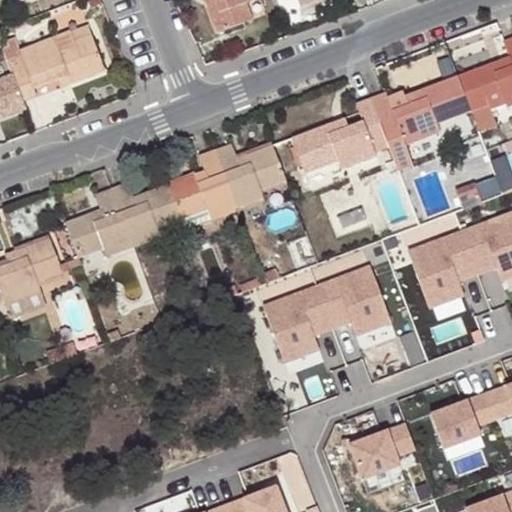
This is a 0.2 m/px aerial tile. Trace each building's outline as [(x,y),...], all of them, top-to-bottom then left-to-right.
[(217,0),(219,2),(208,5),(217,33),(253,19),(247,3),(258,0),(257,0),(217,0)] [(60,34),(91,22),(83,3),(53,15),(60,34)] [(95,28),(59,41),(62,48),(97,36),(95,28)] [(20,39),(3,46),(14,75),(24,103),(39,98),(37,89),(52,84),(72,76),(75,84),(111,70),(97,36),(62,48),(59,41),(26,54),(20,39)] [(453,84),(466,119),(483,113),(480,105),(498,99),(503,115),(511,111),(511,42),(501,46),(508,64),(499,67),(502,76),(491,81),(487,72),(453,84)] [(499,67),(487,72),(491,81),(502,76),(499,67)] [(0,120),(27,110),(24,103),(14,75),(0,80),(0,120)] [(72,76),(52,84),(54,92),(75,84),(72,76)] [(431,132),(466,119),(453,84),(410,100),(399,104),(398,101),(383,106),(381,101),(367,106),(385,156),(391,174),(405,169),(400,154),(435,141),(431,132)] [(385,156),(367,106),(352,111),(358,130),(347,134),(334,139),(330,130),(288,145),(301,180),(334,168),(337,177),(372,165),(371,161),(385,156)] [(343,125),(330,130),(334,139),(347,134),(343,125)] [(225,147),(210,153),(236,225),(263,215),(260,206),(286,196),(273,161),(246,171),(250,179),(238,183),(235,175),(225,147)] [(236,225),(210,153),(195,158),(205,187),(207,194),(197,199),(195,190),(168,200),(181,235),(207,225),(211,234),(236,225)] [(246,171),(235,175),(238,183),(250,179),(246,171)] [(107,191),(133,263),(161,253),(157,244),(181,235),(168,200),(144,209),(147,217),(136,223),(132,213),(122,185),(107,191)] [(205,187),(195,190),(197,199),(207,194),(205,187)] [(107,273),(133,263),(107,191),(91,197),(101,225),(105,234),(93,239),(90,229),(64,239),(77,274),(104,265),(107,273)] [(147,217),(144,209),(132,213),(136,223),(147,217)] [(511,210),(457,231),(472,271),(490,265),(496,280),(511,273),(511,210)] [(101,225),(90,229),(93,239),(105,234),(101,225)] [(212,238),(211,234),(207,225),(181,235),(185,246),(212,238)] [(472,271),(457,231),(400,251),(421,306),(458,292),(453,279),(472,271)] [(0,320),(2,326),(48,307),(41,287),(56,282),(55,279),(73,273),(70,264),(52,270),(44,247),(8,261),(11,270),(0,272),(0,320)] [(0,263),(0,272),(11,270),(8,261),(0,263)] [(313,283),(328,324),(346,317),(352,332),(389,318),(369,262),(313,283)] [(258,286),(270,282),(267,274),(256,278),(258,286)] [(239,293),(252,288),(250,283),(231,290),(233,295),(239,293)] [(328,324),(313,283),(256,304),(277,359),(314,345),(308,331),(328,324)] [(47,353),(51,363),(76,354),(72,344),(47,353)] [(511,385),(482,397),(491,421),(509,415),(511,421),(511,385)] [(482,397),(425,417),(438,452),(477,438),(473,428),(491,421),(482,397)] [(401,426),(345,444),(357,481),(395,468),(392,457),(410,451),(401,426)] [(282,511),(275,491),(222,510),(222,511),(282,511)] [(511,511),(511,492),(460,511),(511,511)]
